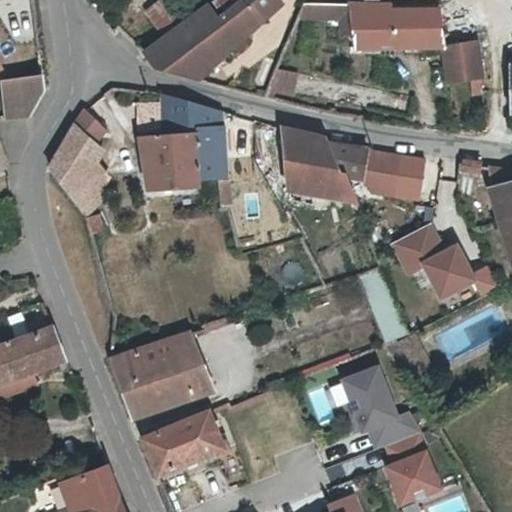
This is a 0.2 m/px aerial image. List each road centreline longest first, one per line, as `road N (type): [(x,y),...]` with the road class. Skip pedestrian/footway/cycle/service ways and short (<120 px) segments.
road 1 (residential): [(152,511),(49,256),(31,189),(40,147),(69,95),(70,66)]
road 2 (residential): [(70,66),(511,151)]
road 3 (residential): [(223,511),(321,480),(292,405)]
